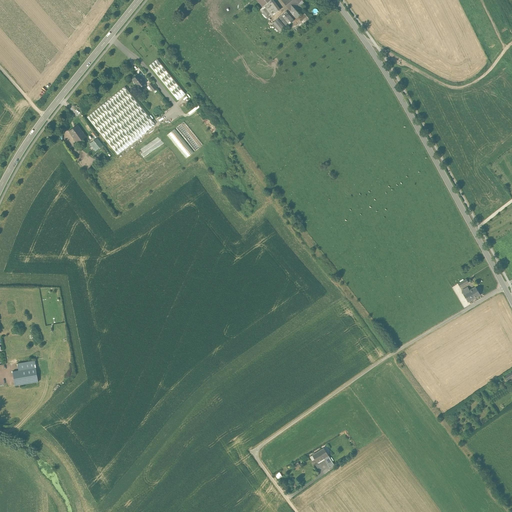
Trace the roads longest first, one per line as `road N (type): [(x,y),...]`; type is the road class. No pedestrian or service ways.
road 1 (tertiary): [(336,0),(511,300)]
road 2 (secondary): [(139,0),(45,117),(0,189)]
road 3 (track): [(379,49),(456,87),(488,71),(511,40)]
